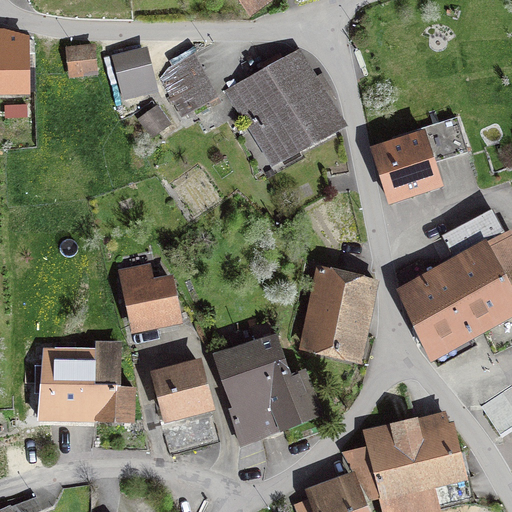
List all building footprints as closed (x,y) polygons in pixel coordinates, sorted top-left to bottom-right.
[(238,0),(248,13),(265,0),(238,0)] [(0,90),(26,90),(25,54),(34,53),(33,41),(2,33),(0,33),(0,90)] [(71,51),(73,73),(96,71),(94,49),(71,51)] [(113,57),(123,97),(153,90),(143,50),(113,57)] [(230,88),(276,163),(344,127),(323,92),(329,88),(322,75),(315,79),(298,51),(230,88)] [(184,115),(218,97),(194,54),(159,73),(184,115)] [(140,118),(152,134),(166,123),(155,108),(140,118)] [(440,184),(433,162),(467,152),(456,118),(423,129),(425,134),(373,151),(389,200),(440,184)] [(400,292),(430,358),(511,311),(511,239),(510,235),(506,237),(492,210),(445,235),(459,261),(428,277),(420,260),(396,273),(400,292)] [(320,267),(303,345),(360,359),(375,280),(320,267)] [(122,273),(132,323),(177,314),(169,279),(151,283),(147,268),(122,273)] [(277,338),(216,358),(232,408),(230,408),(240,444),(318,412),(302,372),(289,377),(277,338)] [(41,383),(26,382),(24,405),(38,407),(38,418),(96,418),(96,420),(132,422),(134,388),(119,387),(119,349),(94,348),(94,344),(75,343),(75,350),(43,349),(41,383)] [(155,375),(166,418),(210,407),(199,363),(155,375)] [(511,428),(511,385),(481,406),(500,436),(511,428)] [(380,498),(383,511),(418,511),(470,499),(459,450),(447,429),(444,415),(364,432),(368,448),(344,453),(371,500),(380,498)] [(0,434),(0,464),(10,465),(11,435),(0,434)] [(365,511),(354,482),(296,503),(299,511),(365,511)] [(36,496),(8,507),(10,511),(36,511),(41,510),(36,496)]
